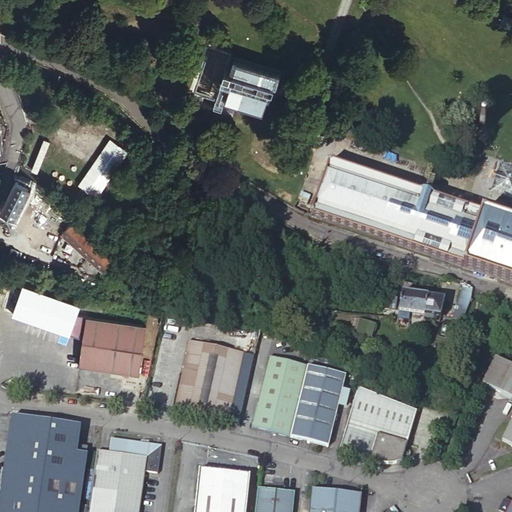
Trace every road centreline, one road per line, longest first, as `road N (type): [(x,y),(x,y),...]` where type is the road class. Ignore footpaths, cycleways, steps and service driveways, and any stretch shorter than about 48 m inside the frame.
road 1 (unclassified): [(421,265),(285,214),(202,166),(120,94),(0,42)]
road 2 (unclassified): [(0,400),(248,442),(425,495)]
